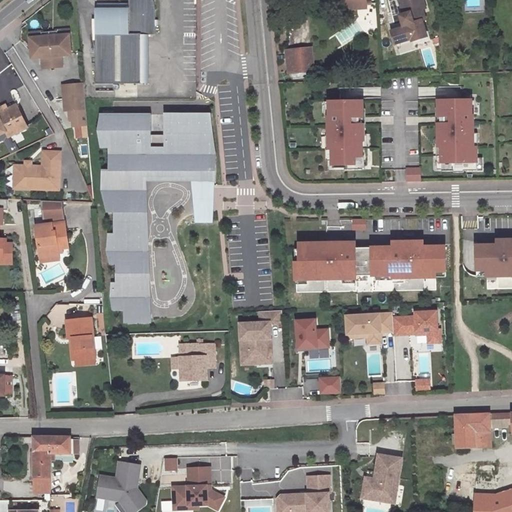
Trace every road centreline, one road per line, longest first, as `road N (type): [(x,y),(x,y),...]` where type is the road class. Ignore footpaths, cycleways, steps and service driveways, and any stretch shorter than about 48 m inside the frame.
road 1 (residential): [(0,426),(511,405)]
road 2 (residential): [(254,0),(268,171),(281,191),(301,201),(511,197)]
